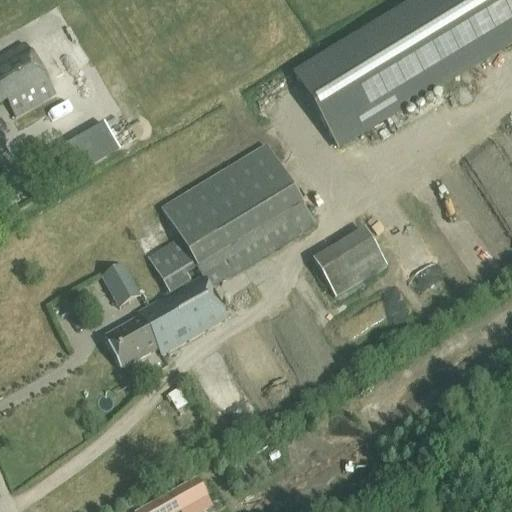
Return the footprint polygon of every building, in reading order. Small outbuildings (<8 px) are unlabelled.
[(511,0),(426,0),(296,79),(337,148),(511,42),(511,0)] [(0,106),(5,103),(15,120),(55,96),(49,86),(65,76),(43,40),(27,50),(24,45),(0,59),(0,106)] [(93,166),(111,156),(98,129),(79,139),(93,166)] [(147,259),(170,297),(138,315),(140,320),(103,341),(120,372),(158,351),(161,357),(227,321),(210,291),(295,240),(316,226),(284,177),(264,147),(159,211),(179,241),(147,259)] [(30,202),(22,188),(3,200),(12,214),(30,202)] [(366,235),(314,265),(334,299),(386,269),(366,235)] [(140,298),(122,266),(101,278),(119,310),(140,298)] [(362,315),(372,327),(380,319),(370,308),(362,315)] [(306,325),(287,336),(299,356),(318,345),(306,325)] [(187,431),(205,423),(196,401),(178,409),(187,431)] [(141,511),(182,511),(206,499),(196,481),(141,511)]
